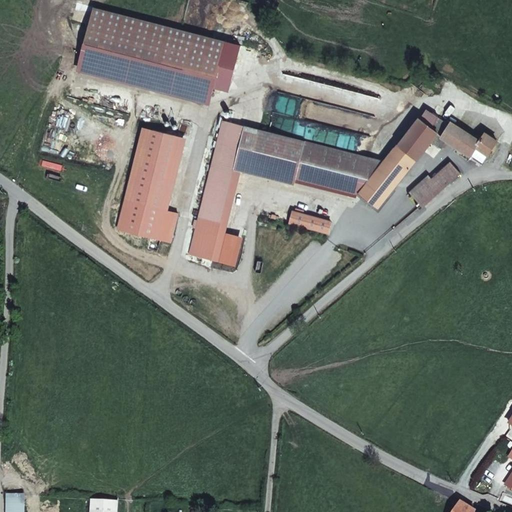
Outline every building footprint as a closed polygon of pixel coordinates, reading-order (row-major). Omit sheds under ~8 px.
[(185,86),(199,33),(98,6),(84,59),(185,86)] [(214,94),(229,41),(199,33),(185,86),(214,94)] [(421,120),(399,147),(418,161),(432,143),(442,150),(448,142),(483,165),(490,157),(489,155),(498,143),(486,134),(481,142),(453,124),(451,126),(439,118),(433,129),(421,120)] [(418,161),(399,147),(384,164),(382,164),(364,156),(352,153),(226,119),(199,216),(221,222),(234,174),(240,175),(243,164),(354,194),(358,193),(377,209),(418,161)] [(423,208),(461,174),(451,162),(432,179),(429,175),(409,193),(423,208)] [(25,511),(26,495),(8,495),(7,511),(25,511)] [(117,511),(118,502),(92,500),(91,511),(117,511)] [(476,511),(461,502),(460,504),(454,511),(476,511)]
